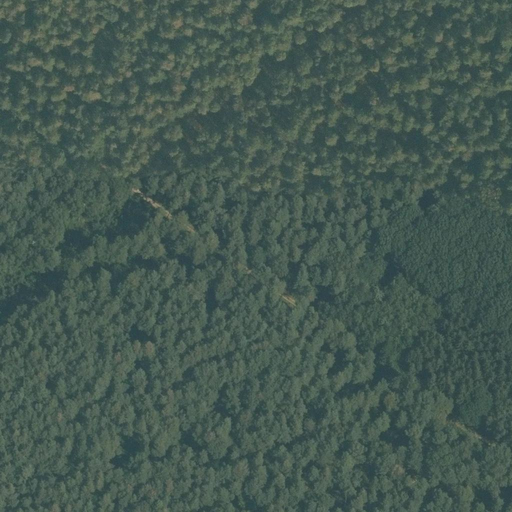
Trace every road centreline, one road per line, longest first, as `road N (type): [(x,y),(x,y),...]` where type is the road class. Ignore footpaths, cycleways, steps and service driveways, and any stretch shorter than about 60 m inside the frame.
road 1 (track): [(0,93),(511,457)]
road 2 (track): [(356,0),(0,255)]
road 3 (track): [(367,511),(511,387)]
